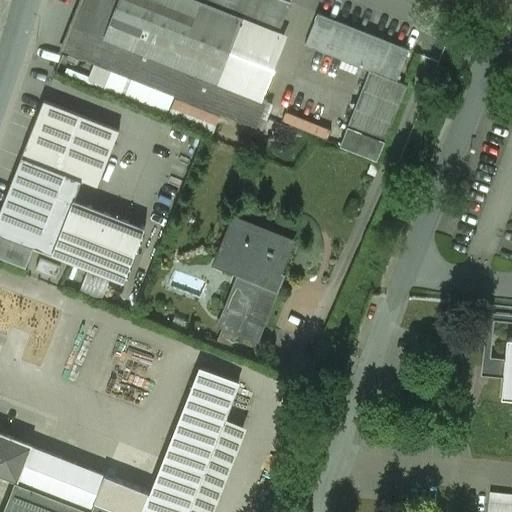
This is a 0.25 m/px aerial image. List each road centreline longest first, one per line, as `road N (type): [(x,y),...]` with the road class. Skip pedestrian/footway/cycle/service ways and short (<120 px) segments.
road 1 (unclassified): [(422,253),(474,93),(476,59),(450,34),(377,0)]
road 2 (unknown): [(11,71),(126,125),(132,139),(118,202)]
